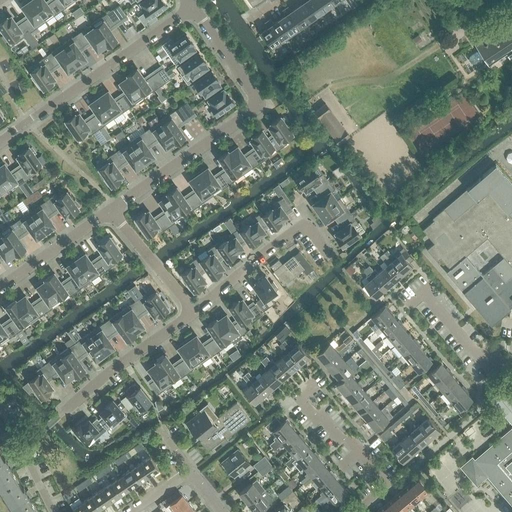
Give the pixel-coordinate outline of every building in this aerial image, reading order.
[(29,16),(23,21),(31,31),(46,21),(30,0),(27,0),(23,4),(24,5),(22,7),(29,16)] [(30,0),(46,21),(61,10),(53,0),(52,0),(47,4),(44,0),(30,0)] [(53,0),(61,10),(75,0),(53,0)] [(145,11),(138,16),(145,26),(157,18),(154,13),(158,10),(159,11),(165,8),(164,6),(166,5),(162,0),(142,0),(140,2),(143,6),(142,7),(145,11)] [(301,0),(303,2),(297,7),(309,23),(308,21),(316,15),(305,0),(301,0)] [(305,0),(316,15),(325,9),(319,0),(305,0)] [(319,0),(325,9),(334,3),(335,5),(335,4),(332,0),(319,0)] [(119,4),(113,8),(120,19),(126,15),(119,4)] [(288,6),(285,8),(300,29),(309,23),(297,7),(291,11),(288,6)] [(113,8),(107,13),(114,24),(120,19),(113,8)] [(286,15),(280,19),(290,33),(298,28),(299,30),(300,29),(285,8),(282,10),(286,15)] [(109,28),(114,24),(107,13),(91,23),(94,27),(95,27),(108,46),(117,39),(109,28)] [(21,38),(31,31),(23,21),(17,25),(11,16),(8,18),(7,17),(0,21),(0,30),(1,32),(3,31),(9,40),(18,34),(21,38)] [(270,18),(267,20),(282,42),(283,41),(281,39),(290,33),(280,19),(274,23),(270,18)] [(268,27),(261,32),(267,39),(265,40),(269,45),(270,44),(273,48),(282,42),(267,20),(264,22),(268,27)] [(107,46),(108,46),(95,27),(94,27),(86,33),(83,29),(77,34),(84,45),(90,40),(97,50),(99,49),(100,51),(107,46)] [(470,63),(474,64),(483,58),(488,66),(506,54),(509,59),(511,57),(511,33),(508,27),(494,37),(495,38),(490,41),(486,35),(474,43),(478,49),(469,55),(468,60),(470,63)] [(413,36),(419,46),(431,39),(426,29),(413,36)] [(167,40),(162,44),(166,50),(166,51),(168,54),(169,54),(176,64),(184,59),(182,57),(195,48),(192,44),(193,43),(186,34),(184,35),(183,33),(178,37),(179,39),(174,42),(171,38),(167,40)] [(79,49),(84,45),(77,34),(62,44),(77,66),(85,61),(84,60),(86,58),(79,49)] [(70,71),(77,66),(62,44),(47,55),(54,66),(60,61),(67,71),(69,70),(70,71)] [(42,47),(38,50),(43,57),(47,55),(42,47)] [(182,64),(178,67),(181,72),(180,73),(187,83),(195,78),(193,76),(207,67),(204,62),(205,61),(198,52),(182,64)] [(49,70),(54,66),(47,55),(43,57),(37,62),(40,66),(31,72),(38,81),(36,82),(40,88),(42,87),(43,88),(53,82),(52,81),(55,79),(49,70)] [(163,67),(157,71),(164,82),(170,78),(166,72),(163,67)] [(137,68),(128,75),(141,93),(143,97),(158,86),(151,76),(145,80),(137,68)] [(170,69),(166,72),(170,78),(175,74),(170,69)] [(202,91),(205,95),(220,85),(217,80),(218,79),(211,70),(194,82),(190,85),(194,90),(198,87),(201,91),(202,91)] [(157,71),(151,76),(158,86),(164,82),(157,71)] [(127,93),(121,97),(128,107),(143,97),(141,93),(128,75),(121,80),(122,81),(120,83),(127,93)] [(22,93),(28,91),(22,79),(16,81),(22,93)] [(233,105),(232,103),(234,102),(227,92),(226,93),(223,89),(208,99),(211,103),(210,104),(213,109),(209,111),(213,116),(216,114),(217,114),(226,107),(227,108),(233,105)] [(105,91),(98,96),(113,118),(128,107),(121,97),(115,101),(108,91),(106,92),(105,91)] [(97,114),(91,118),(98,128),(113,118),(98,96),(91,101),(92,102),(90,104),(97,114)] [(187,101),(181,105),(188,116),(194,112),(187,101)] [(325,104),(315,112),(339,144),(349,136),(344,129),(342,131),(328,112),(330,111),(325,104)] [(181,105),(175,110),(182,121),(188,116),(181,105)] [(176,125),(182,121),(175,110),(160,120),(175,143),(185,136),(176,125)] [(89,135),(98,128),(91,118),(85,122),(79,113),(76,115),(75,114),(65,121),(67,122),(65,123),(69,129),(70,128),(77,138),(86,131),(89,135)] [(275,135),(269,139),(277,150),(286,143),(284,139),(292,133),(285,124),(287,123),(283,117),(282,118),(280,116),(271,123),(272,124),(268,126),(275,135)] [(151,126),(145,131),(152,142),(158,138),(165,147),(167,146),(168,148),(175,143),(160,120),(159,120),(151,126)] [(276,151),(277,150),(269,139),(262,129),(252,136),(253,137),(250,139),(256,148),(250,152),(258,163),(268,156),(265,152),(273,147),(276,151)] [(147,146),(152,142),(145,131),(130,141),(145,163),(153,158),(152,157),(153,156),(147,146)] [(138,169),(145,163),(130,141),(115,152),(122,162),(128,158),(135,168),(137,167),(138,169)] [(23,165),(17,169),(25,180),(35,173),(32,169),(41,163),(34,153),(35,152),(31,147),(30,148),(29,146),(19,153),(20,154),(17,156),(23,165)] [(228,151),(227,151),(243,174),(258,163),(250,152),(245,156),(238,146),(236,148),(235,146),(228,151)] [(226,169),(220,173),(228,184),(243,174),(227,151),(218,158),(226,169)] [(117,167),(122,162),(115,152),(105,159),(108,163),(99,168),(106,178),(104,179),(108,185),(110,184),(111,185),(120,179),(120,178),(123,176),(117,167)] [(281,157),(273,163),(276,168),(284,162),(281,157)] [(1,163),(0,164),(0,176),(7,187),(16,181),(18,185),(25,180),(17,169),(11,173),(4,163),(2,165),(1,163)] [(441,257),(450,268),(446,272),(491,324),(511,305),(511,183),(495,164),(432,218),(434,220),(422,229),(434,243),(426,249),(437,261),(441,257)] [(205,167),(197,172),(210,191),(211,190),(219,185),(222,189),(228,184),(220,173),(215,177),(208,167),(206,169),(205,167)] [(314,184),(318,190),(329,183),(322,173),(318,175),(312,167),(303,174),(302,172),(296,176),(297,177),(296,179),(302,188),(303,188),(305,191),(314,184)] [(196,190),(190,194),(198,205),(214,194),(211,190),(210,191),(197,172),(190,177),(191,179),(189,180),(196,190)] [(39,180),(30,187),(33,191),(42,185),(39,180)] [(312,206),(318,213),(336,200),(330,192),(334,189),(329,183),(318,190),(323,196),(313,203),(314,205),(312,206)] [(278,184),(272,188),(278,196),(281,194),(284,192),(278,184)] [(177,187),(167,193),(181,212),(189,206),(192,210),(198,205),(190,194),(185,198),(177,187)] [(55,193),(45,200),(53,211),(59,207),(65,216),(68,214),(69,215),(78,208),(77,206),(79,205),(75,200),(73,201),(67,191),(58,197),(55,193)] [(166,211),(160,215),(168,226),(174,222),(172,218),(180,212),(181,212),(167,193),(167,194),(160,198),(161,200),(159,201),(166,211)] [(272,209),(263,215),(262,215),(268,223),(272,228),(281,222),(280,221),(287,216),(285,212),(291,208),(283,197),(273,204),(276,208),(273,210),(272,209)] [(335,214),(340,220),(350,213),(340,197),(336,200),(318,213),(323,220),(324,219),(326,221),(335,214)] [(45,200),(30,211),(46,233),(53,228),(52,227),(54,225),(47,215),(53,211),(45,200)] [(158,233),(168,226),(160,215),(155,219),(148,210),(145,213),(145,212),(135,218),(136,220),(135,221),(139,227),(140,225),(147,235),(155,229),(158,233)] [(39,238),(46,233),(30,211),(15,221),(23,232),(29,228),(36,238),(38,237),(39,238)] [(262,227),(268,223),(262,215),(263,215),(261,212),(250,219),(253,223),(250,225),(250,224),(241,231),(240,231),(246,239),(249,244),(259,237),(258,236),(265,231),(262,227)] [(357,222),(350,213),(340,220),(344,226),(335,232),(337,235),(336,236),(343,246),(344,244),(345,246),(351,242),(350,241),(359,234),(353,225),(357,222)] [(373,221),(370,224),(373,228),(381,221),(376,215),(371,218),(373,221)] [(17,236),(23,232),(15,221),(0,232),(16,254),(25,248),(17,236)] [(227,240),(218,246),(218,247),(223,255),(227,260),(236,253),(236,252),(243,247),(240,243),(246,239),(240,231),(241,231),(239,228),(228,235),(231,239),(228,241),(227,240)] [(0,232),(0,250),(6,259),(8,258),(9,259),(16,254),(0,232)] [(104,255),(98,259),(106,270),(115,263),(113,259),(121,253),(114,243),(116,242),(112,237),(111,238),(109,236),(100,243),(101,244),(97,246),(104,255)] [(218,259),(223,255),(218,247),(218,246),(216,243),(206,251),(209,255),(201,260),(200,261),(205,268),(212,278),(221,271),(221,270),(224,268),(218,259)] [(412,267),(409,263),(413,260),(403,248),(399,251),(401,253),(396,257),(393,253),(391,255),(387,250),(384,253),(403,275),(412,267)] [(284,283),(303,268),(312,279),(317,274),(318,275),(299,251),(282,264),(278,259),(270,266),(284,283)] [(82,253),(75,258),(91,281),(106,270),(98,259),(92,263),(85,253),(83,255),(82,253)] [(387,265),(382,269),(394,282),(403,275),(384,253),(380,256),(387,265)] [(198,256),(197,257),(187,264),(190,267),(182,274),(188,283),(187,284),(191,290),(192,289),(193,290),(203,284),(202,283),(205,281),(199,272),(205,268),(200,261),(201,260),(198,256)] [(74,276),(68,280),(76,291),(91,281),(75,258),(68,263),(69,265),(67,266),(74,276)] [(350,265),(345,269),(349,273),(354,269),(350,265)] [(368,266),(365,268),(384,290),(394,282),(382,269),(376,274),(368,266)] [(375,298),(384,290),(365,268),(363,271),(370,279),(364,285),(375,298)] [(54,273),(45,279),(58,298),(67,292),(69,295),(76,291),(68,280),(62,284),(54,273)] [(273,281),(271,283),(265,274),(255,281),(256,282),(253,284),(262,297),(255,301),(263,310),(274,302),(270,296),(276,291),(275,289),(277,288),(273,281)] [(44,297),(38,301),(46,312),(52,308),(49,304),(57,298),(58,298),(45,279),(44,279),(44,280),(38,284),(39,286),(37,287),(44,297)] [(145,294),(135,301),(142,311),(148,307),(154,316),(158,314),(158,315),(168,308),(167,307),(168,306),(164,300),(163,301),(156,292),(147,298),(145,294)] [(15,300),(31,323),(46,312),(38,301),(32,305),(25,295),(23,297),(22,295),(16,300),(15,300)] [(229,306),(239,320),(241,323),(249,317),(252,321),(262,314),(254,303),(249,307),(242,298),(239,301),(238,300),(229,306)] [(14,318),(8,322),(16,333),(31,323),(15,300),(6,307),(14,318)] [(137,316),(142,311),(135,301),(120,311),(135,334),(136,333),(143,328),(142,327),(143,325),(137,316)] [(370,327),(374,331),(392,315),(384,306),(371,317),(375,323),(370,327)] [(126,340),(135,334),(120,311),(105,322),(112,332),(118,328),(126,340)] [(247,331),(241,323),(239,320),(233,324),(226,314),(224,315),(223,314),(217,319),(217,318),(216,319),(229,337),(238,331),(240,335),(247,331)] [(383,331),(387,336),(400,324),(392,315),(374,331),(377,335),(383,331)] [(232,341),(229,337),(216,319),(207,325),(215,337),(209,341),(217,352),(232,341)] [(0,342),(1,344),(16,333),(8,322),(2,326),(0,323),(0,342)] [(107,337),(112,332),(105,322),(98,326),(101,330),(93,336),(92,336),(105,354),(113,349),(112,348),(114,346),(107,337)] [(387,336),(395,345),(408,333),(400,324),(387,336)] [(98,359),(105,354),(92,336),(93,336),(90,332),(75,343),(82,353),(88,349),(95,359),(97,358),(98,359)] [(398,358),(402,354),(416,343),(408,333),(395,345),(390,348),(398,358)] [(349,334),(342,341),(343,342),(346,345),(353,339),(349,334)] [(354,336),(360,343),(363,340),(358,334),(354,336)] [(201,363),(217,352),(209,341),(203,345),(196,335),(194,336),(193,335),(186,340),(199,358),(199,359),(201,363)] [(190,364),(199,359),(199,358),(186,340),(179,345),(180,347),(178,348),(185,358),(179,362),(187,373),(193,368),(190,364)] [(284,340),(280,342),(299,364),(309,356),(298,343),(293,347),(290,343),(288,345),(284,340)] [(360,343),(367,351),(370,349),(363,340),(360,343)] [(380,341),(374,345),(377,349),(383,344),(380,341)] [(284,355),(279,359),(291,372),(299,364),(280,342),(278,344),(283,349),(281,351),(284,355)] [(316,354),(324,363),(346,345),(343,342),(338,347),(337,345),(333,348),(329,343),(316,354)] [(77,358),(82,353),(75,343),(60,353),(76,376),(85,369),(77,358)] [(402,354),(410,363),(423,352),(416,343),(402,354)] [(348,348),(346,345),(324,363),(332,373),(345,361),(340,355),(348,348)] [(378,358),(370,349),(367,351),(375,361),(378,358)] [(432,361),(423,352),(410,363),(418,372),(432,361)] [(75,376),(76,376),(60,353),(47,362),(45,364),(52,375),(58,370),(65,380),(67,379),(68,380),(75,376)] [(38,354),(31,358),(38,368),(44,364),(45,364),(42,359),(38,354)] [(171,384),(187,373),(179,362),(173,366),(165,354),(156,361),(169,379),(169,380),(171,384)] [(266,355),(263,358),(282,380),(291,372),(279,359),(275,363),(272,359),(270,360),(266,355)] [(339,381),(349,373),(350,374),(353,370),(357,366),(350,357),(345,361),(332,373),(339,381)] [(376,366),(368,357),(365,359),(373,368),(376,366)] [(266,370),(261,374),(272,388),(282,380),(263,358),(260,360),(265,365),(263,366),(266,370)] [(375,361),(383,370),(387,368),(378,358),(375,361)] [(160,385),(169,380),(169,379),(156,361),(155,361),(156,361),(149,366),(150,368),(148,369),(155,379),(149,383),(157,394),(163,389),(160,385)] [(427,373),(435,383),(449,371),(440,361),(427,373)] [(47,379),(52,375),(45,364),(44,364),(38,368),(35,371),(38,375),(29,380),(36,390),(34,391),(38,397),(40,396),(41,397),(50,391),(50,390),(53,388),(47,379)] [(373,368),(381,377),(384,375),(376,366),(373,368)] [(388,369),(387,368),(383,370),(391,379),(396,375),(391,370),(388,369)] [(248,371),(244,374),(263,396),(272,388),(261,374),(257,378),(254,375),(252,376),(248,371)] [(435,383),(443,392),(456,380),(449,371),(435,383)] [(335,384),(344,394),(357,382),(350,374),(349,373),(339,381),(335,384)] [(398,373),(396,375),(391,379),(399,388),(405,384),(402,380),(403,379),(398,373)] [(254,404),(263,396),(244,374),(242,376),(246,381),(245,382),(248,385),(242,390),(254,404)] [(381,377),(389,387),(392,384),(384,375),(381,377)] [(443,392),(451,401),(464,390),(456,380),(443,392)] [(344,394),(351,403),(365,391),(357,382),(344,394)] [(127,396),(121,401),(127,409),(133,404),(135,403),(140,408),(141,407),(142,408),(146,405),(146,404),(150,400),(139,386),(137,387),(134,383),(126,389),(129,394),(127,396)] [(471,455),(459,465),(473,481),(474,480),(476,483),(475,484),(487,475),(506,497),(509,495),(511,497),(509,499),(511,503),(511,390),(506,383),(489,397),(511,422),(511,427),(511,426),(488,446),(490,448),(488,450),(486,448),(485,448),(486,449),(474,459),(471,455)] [(389,387),(397,396),(400,393),(392,384),(389,387)] [(411,387),(419,397),(422,394),(414,384),(411,387)] [(472,399),(464,390),(451,401),(459,411),(472,399)] [(351,403),(359,412),(373,400),(365,391),(351,403)] [(407,403),(400,393),(397,396),(405,405),(407,403)] [(419,397),(427,406),(430,403),(422,394),(419,397)] [(104,407),(98,413),(101,417),(98,420),(104,427),(106,429),(111,424),(113,427),(126,415),(124,412),(112,399),(103,406),(104,407)] [(157,399),(155,401),(158,410),(163,406),(157,399)] [(359,412),(367,421),(381,410),(373,400),(359,412)] [(202,439),(200,441),(208,451),(221,440),(223,443),(227,440),(228,440),(227,438),(250,419),(237,402),(218,417),(223,423),(203,439),(202,439)] [(416,403),(406,411),(409,414),(419,406),(416,403)] [(427,406),(435,415),(438,413),(430,403),(427,406)] [(194,419),(187,425),(192,432),(195,430),(202,439),(203,439),(223,423),(218,417),(207,404),(200,409),(201,411),(193,417),(194,419)] [(381,410),(367,421),(375,431),(392,416),(384,407),(381,410)] [(406,411),(397,419),(400,422),(409,414),(406,411)] [(446,422),(438,413),(435,415),(443,424),(446,422)] [(269,444),(272,447),(293,428),(285,419),(281,423),(275,417),(265,426),(270,432),(272,430),(276,435),(272,438),(274,440),(269,444)] [(428,417),(419,425),(430,438),(440,430),(428,417)] [(76,431),(74,432),(78,437),(80,436),(85,441),(91,436),(95,439),(104,431),(106,429),(104,427),(98,420),(97,418),(92,422),(89,419),(82,424),(82,423),(74,430),(76,431)] [(397,419),(388,427),(391,430),(400,422),(397,419)] [(419,425),(409,433),(421,447),(426,442),(429,445),(433,441),(430,438),(419,425)] [(390,431),(391,430),(388,427),(379,434),(385,441),(393,434),(390,431)] [(282,443),(288,449),(301,437),(293,428),(272,447),(274,450),(282,443)] [(106,429),(104,431),(111,440),(113,438),(106,429)] [(409,433),(401,441),(412,454),(421,447),(409,433)] [(285,463),(287,465),(309,447),(301,437),(288,449),(293,455),(285,463)] [(403,462),(412,454),(401,441),(391,449),(403,462)] [(134,447),(137,452),(143,447),(140,443),(134,447)] [(299,470),(303,467),(317,456),(309,447),(287,465),(290,468),(294,464),(299,470)] [(239,477),(252,466),(237,449),(222,462),(223,463),(223,465),(226,469),(228,469),(234,476),(237,474),(239,477)] [(128,451),(121,456),(124,460),(131,455),(128,451)] [(3,459),(0,453),(0,469),(9,464),(4,458),(3,459)] [(117,465),(124,460),(121,456),(114,460),(117,465)] [(150,456),(140,462),(148,476),(158,469),(150,456)] [(269,462),(264,456),(253,465),(258,471),(269,462)] [(300,481),(302,483),(324,465),(317,456),(303,467),(309,473),(300,481)] [(276,459),(272,462),(276,467),(280,464),(276,459)] [(140,462),(130,469),(139,482),(148,476),(140,462)] [(273,467),(269,462),(258,471),(262,476),(273,467)] [(12,470),(9,464),(0,469),(0,488),(0,489),(16,479),(11,471),(12,470)] [(109,464),(102,469),(105,473),(112,468),(109,464)] [(313,479),(319,486),(332,474),(324,465),(302,483),(305,486),(313,479)] [(98,478),(105,473),(102,469),(95,473),(98,478)] [(130,469),(120,476),(129,489),(139,482),(130,469)] [(316,499),(318,502),(340,483),(332,474),(319,486),(323,490),(319,493),(321,495),(316,499)] [(120,476),(111,482),(119,495),(129,489),(120,476)] [(417,476),(409,483),(421,498),(429,491),(417,476)] [(89,477),(82,482),(85,486),(92,482),(89,477)] [(239,493),(247,503),(260,492),(264,489),(256,478),(239,493)] [(291,478),(286,482),(290,487),(295,483),(291,478)] [(22,489),(16,479),(0,489),(10,504),(27,494),(23,488),(22,489)] [(79,491),(85,486),(82,482),(76,487),(79,491)] [(111,482),(101,489),(110,502),(119,495),(111,482)] [(348,493),(340,483),(318,502),(320,505),(329,497),(335,504),(348,493)] [(409,483),(400,490),(413,505),(421,498),(409,483)] [(277,495),(281,500),(292,491),(288,486),(277,495)] [(101,489),(91,495),(100,508),(110,502),(101,489)] [(260,492),(247,503),(254,511),(257,511),(273,499),(264,489),(260,492)] [(69,490),(62,495),(65,499),(73,494),(69,490)] [(400,490),(392,497),(405,511),(413,505),(400,490)] [(289,511),(288,509),(289,508),(286,503),(288,502),(289,504),(298,498),(292,491),(281,500),(284,503),(273,511),(289,511)] [(31,500),(27,494),(10,504),(14,511),(30,511),(35,509),(30,501),(31,500)] [(169,504),(176,511),(177,511),(189,503),(182,494),(169,504)] [(91,495),(82,502),(88,511),(94,511),(100,508),(91,495)] [(392,497),(384,504),(390,511),(404,511),(405,511),(392,497)] [(73,511),(88,511),(82,502),(71,509),(73,511)] [(177,511),(196,511),(189,503),(177,511)]
